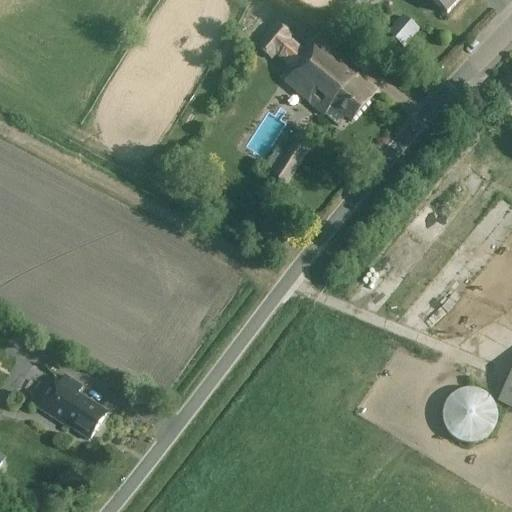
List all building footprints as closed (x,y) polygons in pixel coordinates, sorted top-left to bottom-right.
[(428,0),(445,16),(460,0),(428,0)] [(257,50),(271,61),(273,58),(289,70),(279,82),(323,118),(324,117),(338,129),(346,119),(351,124),(376,93),(359,79),(353,80),(343,73),(348,68),(314,40),(303,53),(288,40),(290,37),(277,26),(257,50)] [(226,45),(217,61),(225,66),(235,50),(226,45)] [(308,154),(301,150),(308,139),(299,134),(292,145),(290,144),(284,156),(275,151),(262,172),(286,190),(308,154)] [(461,219),(457,215),(462,210),(452,201),(416,240),(430,253),(461,219)] [(398,295),(432,260),(414,243),(381,278),(398,295)] [(511,371),(497,402),(511,409),(511,371)] [(52,380),(33,409),(67,432),(68,431),(87,443),(106,415),(77,396),(82,389),(65,378),(61,386),(52,380)] [(495,420),(495,417),(495,415),(494,413),(494,410),(493,408),(492,406),(491,404),(490,402),(488,400),(487,398),(485,397),(483,395),(481,394),(479,393),(475,391),(472,391),(470,390),(468,390),(465,390),(463,391),(461,391),(458,392),(456,393),(454,394),(452,395),(450,397),(449,398),(447,400),(446,402),(444,404),(443,406),(442,408),(442,410),(441,412),(441,415),(441,417),(441,420),(441,422),(442,424),(442,426),(443,429),(444,431),(446,433),(447,434),(449,436),(450,438),(452,439),(454,441),(456,442),(458,443),(461,443),(463,444),(468,444),(470,444),(472,444),(475,443),(477,443),(479,442),(481,441),(483,439),(485,438),(487,436),(488,435),(490,433),(491,431),(492,429),(493,426),(494,424),(494,422),(495,420)]
